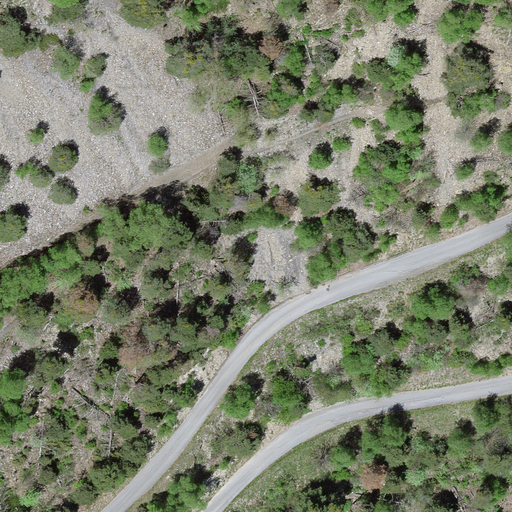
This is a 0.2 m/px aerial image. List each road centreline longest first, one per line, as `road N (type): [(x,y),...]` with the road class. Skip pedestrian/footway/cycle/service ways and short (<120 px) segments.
road 1 (unclassified): [(116,511),(186,441),(256,334),(511,228)]
road 2 (unclassified): [(511,385),(372,408),(293,441),(215,511)]
